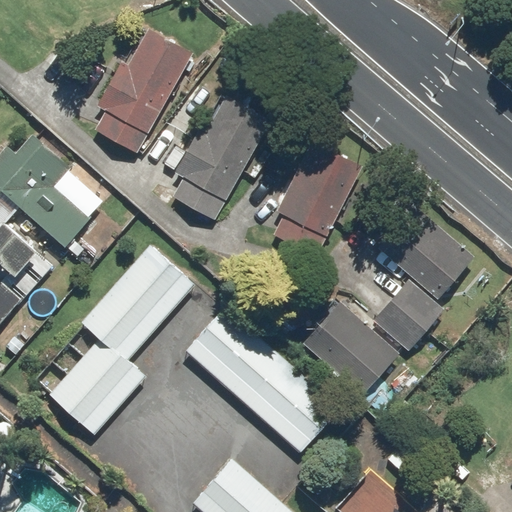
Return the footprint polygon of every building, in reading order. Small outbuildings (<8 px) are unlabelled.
[(99,126),(142,149),(198,50),(155,26),(99,126)] [(174,193),(220,217),(275,114),(229,90),(174,193)] [(0,321),(90,216),(55,184),(72,165),(35,131),(18,150),(12,145),(0,157),(0,179),(3,183),(0,186),(0,321)] [(270,223),(321,249),(366,164),(314,138),(270,223)] [(476,250),(413,196),(377,238),(441,292),(476,250)] [(195,290),(149,249),(84,321),(130,362),(195,290)] [(447,306),(411,277),(377,318),(413,347),(447,306)] [(402,351),(343,299),(305,341),(364,393),(402,351)] [(337,417),(221,312),(184,353),(301,457),(337,417)] [(145,383),(104,347),(52,404),(93,441),(145,383)] [(445,429),(406,396),(386,419),(425,452),(445,429)] [(290,511),(231,458),(192,501),(204,511),(290,511)] [(446,511),(433,500),(422,511),(446,511)]
